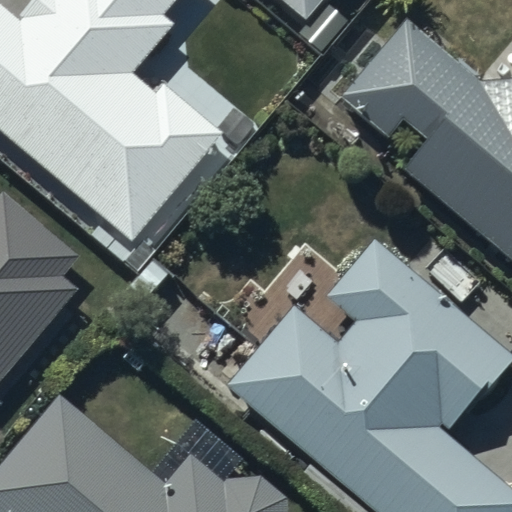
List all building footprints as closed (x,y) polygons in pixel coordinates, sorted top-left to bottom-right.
[(0,0),(0,130),(136,244),(225,138),(168,90),(160,100),(135,79),(178,28),(168,19),(184,0),(33,0),(19,17),(0,0)] [(278,0),(311,27),(334,0),(278,0)] [(412,33),(351,105),(388,136),(402,120),(434,147),(406,180),(511,268),(511,87),(480,90),(412,33)] [(0,388),(80,295),(64,281),(82,260),(7,196),(0,203),(0,388)] [(231,340),(246,353),(222,381),(380,511),(511,511),(511,486),(444,430),(461,410),(464,413),(511,355),(511,349),(372,234),(323,292),(333,300),(317,319),(292,299),(271,324),(255,311),(231,340)] [(261,469),(223,475),(188,445),(162,475),(58,388),(0,456),(0,511),(286,511),(286,490),(261,469)]
